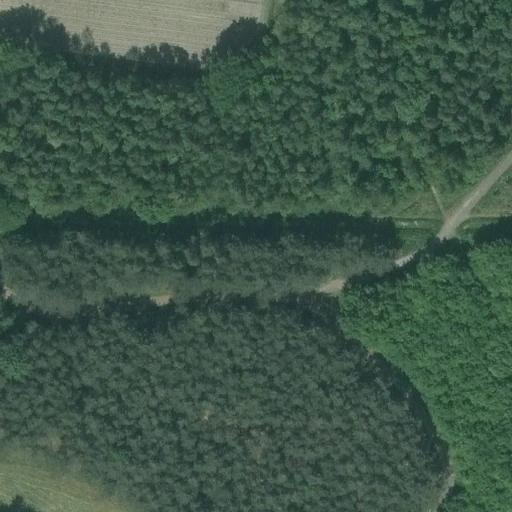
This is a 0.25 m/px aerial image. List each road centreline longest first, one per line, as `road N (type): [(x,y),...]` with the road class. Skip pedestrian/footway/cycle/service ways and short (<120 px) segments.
road 1 (track): [(0,288),(32,314),(56,319),(114,305),(297,302)]
road 2 (track): [(297,302),(388,376),(424,422),(449,489),(440,511)]
road 3 (track): [(297,302),(442,242),(511,154)]
